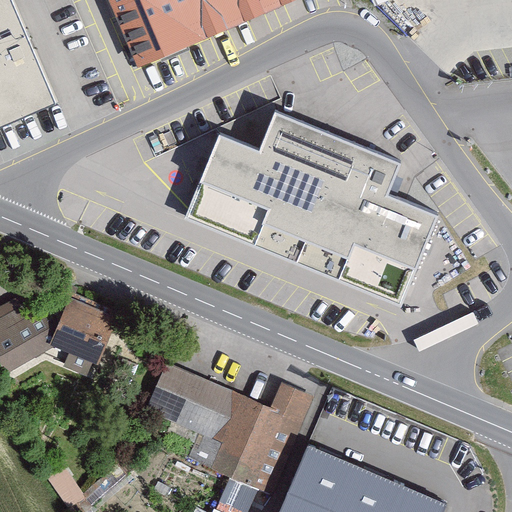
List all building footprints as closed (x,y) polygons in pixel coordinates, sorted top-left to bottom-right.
[(13,0),(0,0),(0,129),(58,105),(13,0)] [(109,0),(137,66),(295,0),(109,0)] [(220,137),(186,220),(402,308),(439,219),(387,198),(400,165),(276,114),(260,153),(220,137)] [(0,314),(0,358),(7,368),(42,352),(89,372),(117,315),(66,294),(39,296),(0,314)] [(175,359),(153,406),(221,437),(207,466),(270,496),(318,394),(280,376),(268,403),(245,392),(175,359)] [(444,511),(449,503),(306,442),(276,511),(444,511)]
